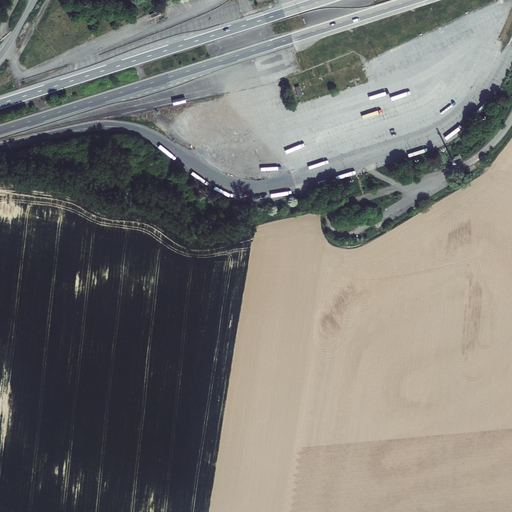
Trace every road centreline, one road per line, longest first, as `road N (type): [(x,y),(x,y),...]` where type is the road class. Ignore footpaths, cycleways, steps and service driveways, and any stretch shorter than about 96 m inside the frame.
road 1 (motorway): [(0,130),(413,0)]
road 2 (motorway): [(323,0),(0,104)]
